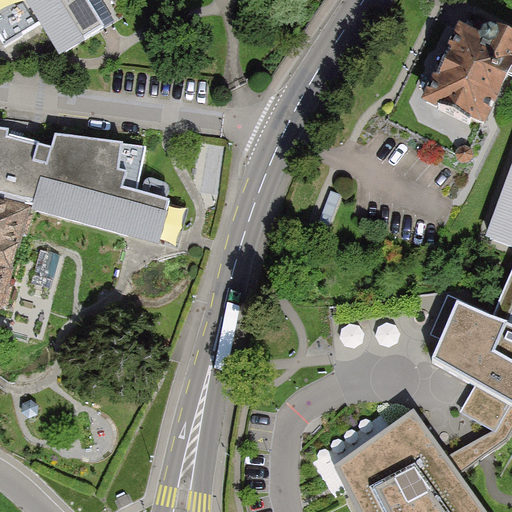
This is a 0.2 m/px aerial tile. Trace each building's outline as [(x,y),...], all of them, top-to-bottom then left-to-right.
[(0,0),(0,31),(6,42),(38,23),(59,59),(105,32),(86,1),(87,0),(0,0)] [(511,33),(468,14),(426,107),(486,134),(510,79),(511,75),(511,33)] [(123,148),(0,132),(0,194),(31,204),(36,206),(33,219),(156,257),(169,205),(122,194),(125,178),(117,176),(123,148)] [(511,171),(486,250),(511,258),(511,171)] [(31,204),(0,194),(0,317),(2,317),(31,204)] [(511,286),(490,337),(505,344),(511,328),(511,286)] [(490,337),(456,320),(434,378),(475,401),(464,421),(496,438),(450,463),(458,474),(486,458),(506,446),(511,436),(511,346),(505,344),(490,337)] [(414,422),(339,475),(356,511),(483,511),(458,474),(450,463),(414,422)]
